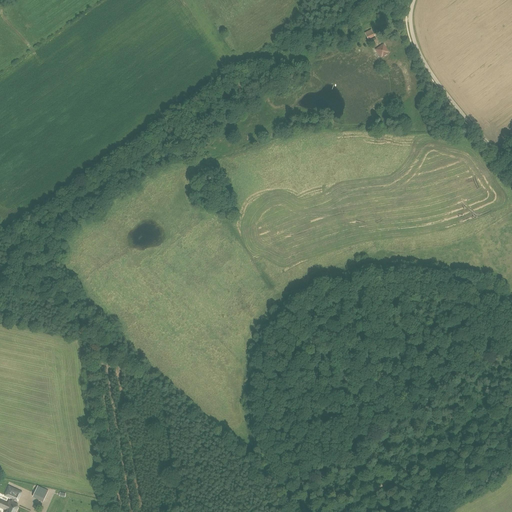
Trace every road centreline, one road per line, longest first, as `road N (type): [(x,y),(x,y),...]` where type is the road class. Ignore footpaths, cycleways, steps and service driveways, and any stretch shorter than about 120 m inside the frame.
road 1 (track): [(112,511),(74,309),(0,235)]
road 2 (unclassified): [(511,172),(424,63),(409,20),(413,0)]
road 3 (unclassified): [(344,511),(511,395)]
